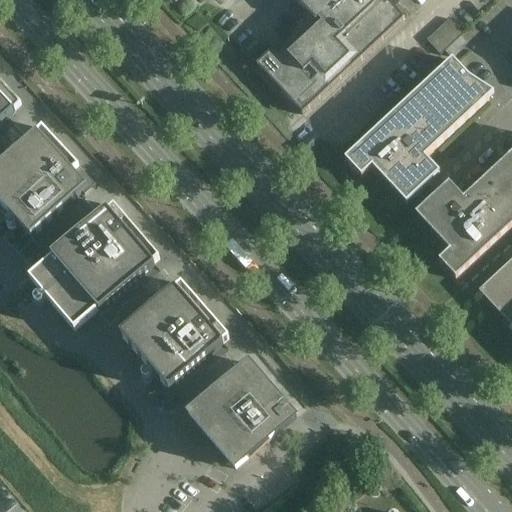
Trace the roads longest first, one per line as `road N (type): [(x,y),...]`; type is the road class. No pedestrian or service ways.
road 1 (primary): [(16,0),(491,511)]
road 2 (primary): [(511,462),(86,0)]
road 3 (unknown): [(133,511),(159,434),(244,345)]
road 4 (residential): [(325,425),(214,511)]
